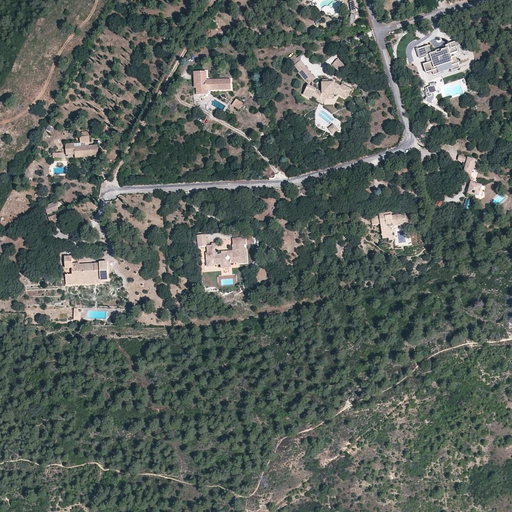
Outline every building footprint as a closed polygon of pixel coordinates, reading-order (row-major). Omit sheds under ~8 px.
[(429,45),(417,48),(420,57),(427,55),(428,58),(431,57),(431,61),(423,63),(425,72),(432,70),(433,74),(451,68),(452,70),(459,68),(457,63),(459,63),(457,56),(455,56),(451,57),(450,54),(458,51),(456,46),(459,46),(457,41),(450,43),(450,44),(446,45),(446,48),(441,49),(442,51),(437,52),(437,51),(431,52),(429,45)] [(301,61),(301,56),(293,62),(295,65),(301,61)] [(345,66),(338,60),(332,65),(339,72),(345,66)] [(314,80),(303,64),(301,61),(295,65),(294,66),(298,72),(299,72),(306,81),(308,84),(314,80)] [(231,90),(231,80),(207,80),(207,72),(194,72),(194,87),(197,87),(197,95),(208,95),(208,90),(231,90)] [(306,81),(299,72),(298,72),(297,73),(304,82),(306,81)] [(341,87),(334,83),(328,83),(328,81),(322,81),(323,92),(320,92),(308,86),(303,95),(312,99),(312,98),(316,99),(321,102),(323,98),(329,97),(329,94),(334,94),(336,96),(337,94),(342,97),(344,92),(349,95),(352,90),(342,85),(341,87)] [(435,82),(430,83),(431,86),(425,88),(426,90),(424,91),(426,97),(424,99),(430,103),(433,99),(434,96),(434,94),(433,92),(436,91),(435,86),(436,85),(435,82)] [(334,94),(329,94),(329,97),(323,98),(321,102),(316,99),(315,101),(326,107),(329,101),(338,101),(334,94)] [(99,155),(98,145),(75,147),(75,143),(66,144),(67,156),(75,155),(76,158),(86,157),(87,156),(99,155)] [(466,158),(459,156),(458,162),(465,163),(464,166),(466,166),(467,163),(465,162),(466,158)] [(476,161),(466,158),(465,162),(467,163),(466,166),(464,173),(467,173),(470,180),(468,188),(470,189),(468,195),(473,197),(474,196),(480,193),(481,192),(481,191),(482,186),(477,185),(473,184),(474,180),(472,179),(470,174),(473,172),(478,169),(476,165),(475,165),(476,161)] [(441,198),(435,204),(439,208),(445,202),(441,198)] [(56,202),(45,206),(48,215),(59,211),(56,202)] [(409,228),(414,214),(408,211),(407,213),(392,216),(391,211),(378,214),(379,216),(371,217),(372,225),(380,224),(383,242),(392,240),(390,227),(403,225),(409,228)] [(59,224),(57,215),(48,218),(51,227),(59,224)] [(206,234),(197,235),(198,246),(207,246),(206,234)] [(246,244),(246,238),(232,238),(233,251),(221,251),(221,254),(217,254),(217,251),(220,250),(219,243),(212,243),(212,246),(207,246),(207,253),(205,253),(206,266),(220,265),(220,269),(231,268),(232,265),(248,264),(247,249),(245,249),(245,244),(246,244)] [(109,280),(108,263),(100,263),(100,264),(81,265),(80,264),(73,264),(73,257),(66,258),(67,269),(72,268),(73,275),(66,275),(67,286),(101,284),(101,281),(109,280)]
